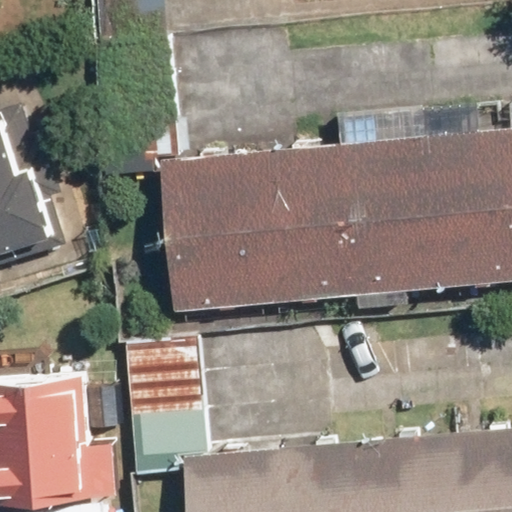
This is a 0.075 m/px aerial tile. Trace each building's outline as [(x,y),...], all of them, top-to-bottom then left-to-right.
[(173,28),(170,0),(99,0),(102,33),(173,28)] [(178,146),(170,43),(100,49),(110,169),(156,165),(155,148),(178,146)] [(0,279),(8,277),(0,251),(0,244),(76,221),(49,134),(39,137),(26,98),(0,106),(0,279)] [(181,301),(511,272),(511,119),(163,152),(181,301)] [(211,449),(202,337),(132,342),(143,473),(185,470),(183,451),(211,449)] [(86,368),(0,373),(0,495),(120,488),(117,435),(91,437),(86,368)] [(188,511),(511,511),(511,421),(211,449),(183,451),(185,470),(188,511)] [(108,511),(106,493),(18,505),(18,511),(108,511)]
